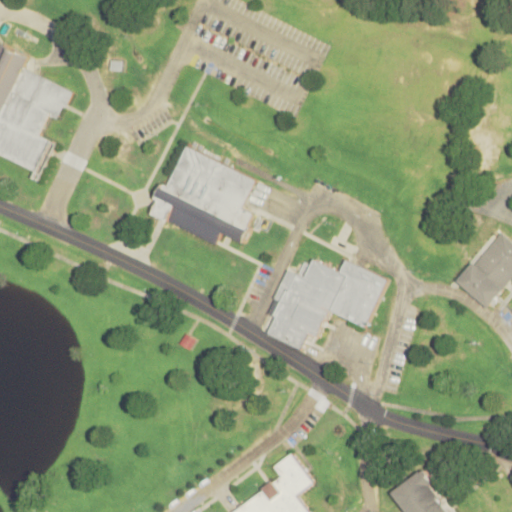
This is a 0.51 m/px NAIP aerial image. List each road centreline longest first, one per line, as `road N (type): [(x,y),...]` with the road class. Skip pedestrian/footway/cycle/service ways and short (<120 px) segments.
road 1 (residential): [(198,299),(369,411),(511,451)]
road 2 (residential): [(506,450),(511,465),(288,428),(324,379)]
road 3 (residential): [(0,205),(198,299)]
road 4 (residential): [(44,225),(99,107)]
